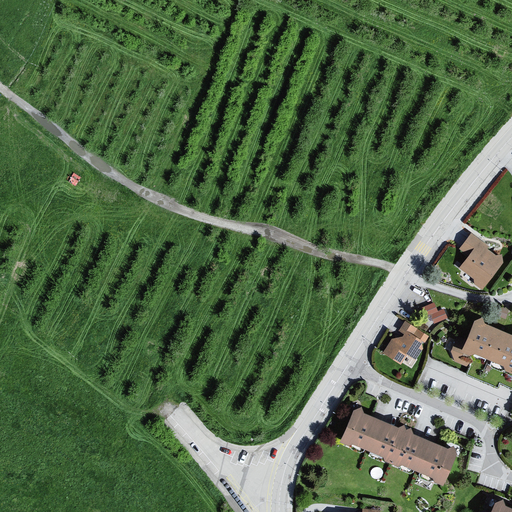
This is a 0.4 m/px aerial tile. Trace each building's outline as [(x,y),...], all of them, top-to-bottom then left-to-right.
[(472,233),(459,248),(469,256),(459,268),(475,279),(475,284),(482,290),(503,263),(502,254),(496,255),(472,233)] [(434,301),(420,307),(424,316),(430,313),(437,310),(434,301)] [(509,309),(500,306),(497,315),(505,318),(509,309)] [(437,310),(430,313),(434,322),(447,317),(443,308),(437,310)] [(480,313),(472,317),(463,337),(457,334),(450,350),(454,360),(467,365),(468,361),(460,358),(463,350),(469,352),(473,350),(501,363),(503,367),(511,371),(511,332),(483,319),(480,313)] [(429,335),(405,319),(398,330),(403,333),(402,335),(391,337),(381,351),(400,364),(407,354),(414,359),(422,347),(421,339),(424,341),(429,335)] [(361,409),(359,403),(351,407),(338,438),(347,443),(351,442),(382,455),(382,458),(397,464),(400,463),(431,476),(433,479),(441,483),(454,449),(451,443),(446,445),(411,430),(409,425),(404,426),(402,421),(396,424),(361,409)] [(501,496),(492,498),(486,511),(511,511),(511,505),(503,501),(501,496)]
